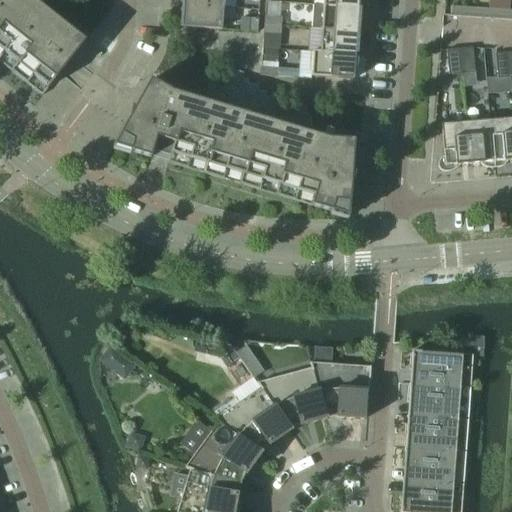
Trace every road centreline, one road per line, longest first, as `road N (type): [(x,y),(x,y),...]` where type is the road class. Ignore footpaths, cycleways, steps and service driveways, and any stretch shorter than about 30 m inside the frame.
road 1 (residential): [(390,260),(268,262),(142,230),(33,166),(0,136)]
road 2 (residential): [(394,207),(411,0)]
road 3 (residential): [(274,511),(291,481),(313,464),(376,461)]
road 4 (residential): [(390,260),(511,249)]
